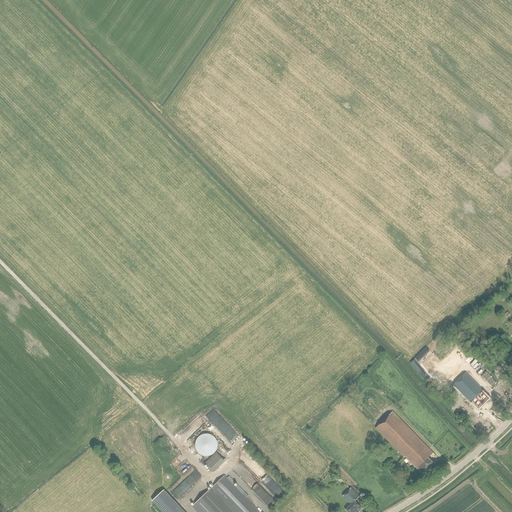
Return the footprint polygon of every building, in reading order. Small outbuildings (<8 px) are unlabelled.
[(417,363),(430,351),(426,348),(414,359),(417,363)] [(437,367),(449,378),(460,366),(448,355),(437,367)] [(424,380),(428,376),(417,363),(414,359),(410,363),(424,380)] [(482,392),(481,388),(466,373),(453,385),(471,403),(473,402),(479,408),(488,399),(482,392)] [(427,458),(433,453),(392,411),(375,428),(403,457),(405,456),(417,469),(417,468),(422,472),(432,463),(427,458)] [(196,451),(198,453),(199,454),(200,455),(202,456),(204,457),(206,457),(208,457),(210,456),(211,455),(213,454),(214,453),(216,451),(216,449),(217,448),(217,446),(217,444),(216,442),(216,440),(214,439),(213,437),(211,436),(210,435),(208,435),(206,435),(204,435),(202,435),(200,436),(199,437),(197,439),(196,440),(195,442),(195,444),(195,446),(195,448),(195,449),(196,451)] [(214,472),(225,462),(216,452),(205,463),(214,472)] [(259,511),(225,475),(211,489),(233,511),(259,511)] [(346,511),(359,511),(362,509),(354,501),(359,497),(351,488),(343,497),(351,505),(345,510),(346,511)] [(184,511),(164,490),(152,501),(162,511),(184,511)] [(231,511),(210,490),(192,507),(196,511),(231,511)]
